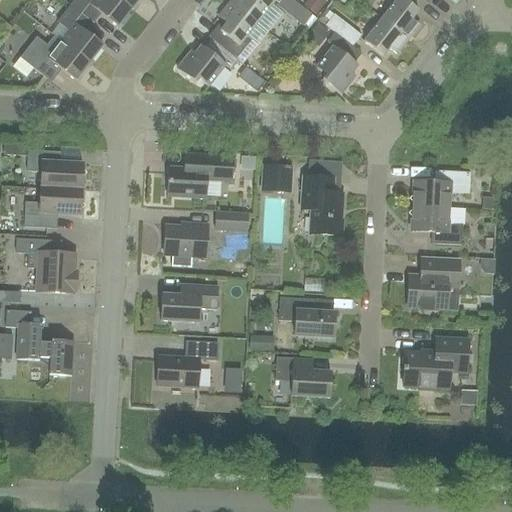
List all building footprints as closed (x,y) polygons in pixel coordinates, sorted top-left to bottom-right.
[(131,10),(118,0),(74,0),(71,6),(89,20),(97,11),(118,28),(131,10)] [(118,0),(131,10),(139,0),(118,0)] [(232,0),(230,3),(257,24),(275,1),(272,0),(232,0)] [(312,16),(291,0),(282,0),(277,6),(303,27),(312,16)] [(314,0),(291,0),(312,16),(320,6),(321,5),(314,0)] [(403,0),(397,0),(382,20),(409,41),(420,26),(412,20),(418,12),(403,0)] [(246,38),(257,24),(230,3),(219,18),(227,24),(220,32),(222,34),(215,43),(237,60),(244,51),(251,42),(246,38)] [(89,20),(71,6),(57,22),(69,31),(61,42),(89,64),(103,46),(82,30),(89,20)] [(326,26),(335,34),(353,48),(361,37),(335,16),(326,26)] [(409,41),(382,20),(364,42),(383,57),(389,49),(397,55),(409,41)] [(318,26),(308,38),(317,45),(327,33),(318,26)] [(362,55),(353,48),(335,34),(327,43),(333,48),(316,69),(326,76),(322,81),(341,95),(355,77),(352,74),(358,66),(355,64),(362,55)] [(75,81),(89,64),(61,42),(55,37),(47,47),(36,38),(20,59),(44,78),(54,65),(75,81)] [(239,62),(237,60),(215,43),(212,40),(205,49),(202,47),(195,54),(192,52),(177,70),(196,85),(199,80),(209,88),(226,66),(231,71),(239,62)] [(258,77),(250,87),(256,92),(264,82),(258,77)] [(3,157),(27,158),(27,152),(27,148),(4,147),(3,157)] [(40,189),(81,191),(83,166),(54,165),(54,154),(27,152),(26,173),(40,174),(40,189)] [(233,159),(185,156),(184,170),(169,169),(167,197),(206,199),(207,181),(232,182),(233,159)] [(242,159),(242,170),(256,171),(256,160),(242,159)] [(293,168),(262,166),(260,193),(292,195),(293,168)] [(414,182),(413,207),(449,209),(450,194),(469,195),(470,174),(440,172),(440,184),(414,182)] [(333,194),(334,179),(303,178),(301,211),(311,211),(310,235),(342,237),(343,220),(342,220),(344,195),(333,194)] [(81,191),(40,189),(39,205),(24,204),(23,229),(50,230),(51,215),(80,216),(81,191)] [(449,209),(413,207),(412,233),(437,234),(436,245),(461,246),(462,226),(448,225),(449,209)] [(248,215),(216,213),(214,232),(247,234),(248,215)] [(191,230),(164,229),(163,257),(205,259),(207,228),(191,226),(191,230)] [(76,293),(77,272),(75,272),(76,255),(46,254),(47,242),(17,240),(16,254),(28,255),(28,270),(37,270),(36,293),(74,295),(74,293),(76,293)] [(459,289),(460,264),(432,263),(431,277),(409,276),(407,310),(447,312),(448,299),(459,289)] [(217,311),(218,287),(190,286),(189,298),(162,296),(161,322),(199,324),(200,310),(217,311)] [(333,340),(334,314),(307,312),(308,300),(280,299),(278,322),(295,323),(294,337),(333,340)] [(72,377),(74,342),(52,341),(51,344),(41,343),(42,326),(31,325),(32,313),(7,312),(6,328),(19,329),(17,361),(40,362),(40,359),(51,360),(50,376),(72,377)] [(466,374),(468,341),(436,339),(435,355),(405,354),(403,388),(449,390),(450,373),(466,374)] [(218,362),(219,345),(187,343),(186,359),(159,357),(157,387),(198,389),(200,361),(218,362)] [(330,399),(331,374),(312,373),(313,361),(277,359),(275,382),(292,383),(291,397),(330,399)]
